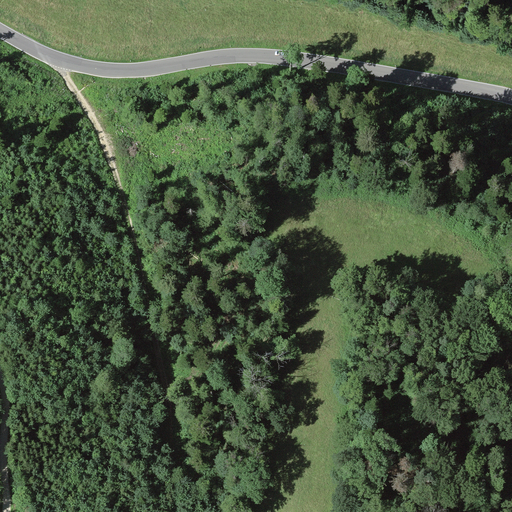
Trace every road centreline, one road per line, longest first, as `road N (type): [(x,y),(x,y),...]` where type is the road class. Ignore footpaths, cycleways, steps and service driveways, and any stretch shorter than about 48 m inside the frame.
road 1 (tertiary): [(511,95),(251,54),(99,67),(0,29)]
road 2 (track): [(85,63),(160,387),(174,511)]
road 3 (track): [(0,368),(6,511)]
